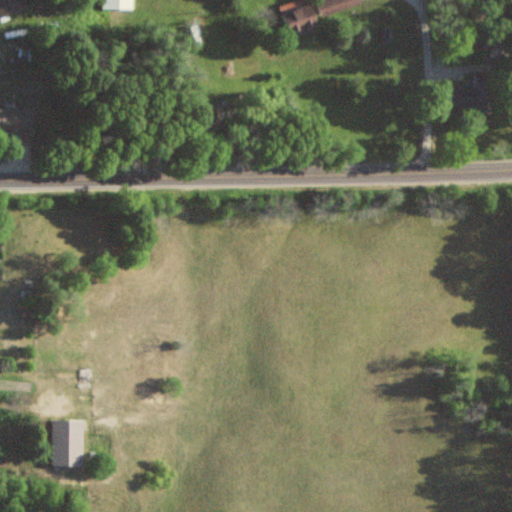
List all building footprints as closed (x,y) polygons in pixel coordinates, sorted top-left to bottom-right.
[(0,0),(0,15),(0,17),(31,9),(28,0),(0,0)] [(106,0),(106,10),(136,10),(136,0),(106,0)] [(366,3),(364,0),(324,0),(325,1),(321,3),(325,17),(366,3)] [(317,5),(284,13),(290,37),(323,29),(317,5)] [(478,83),(457,83),(457,105),(478,105),(478,83)] [(37,107),(0,106),(0,131),(37,131),(37,107)] [(54,465),(86,465),(86,419),(54,419),(54,465)]
